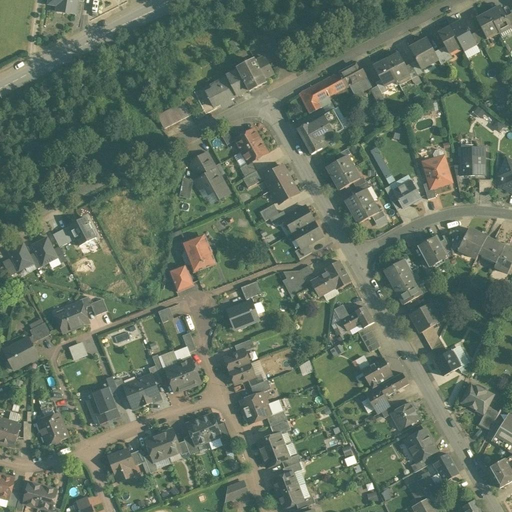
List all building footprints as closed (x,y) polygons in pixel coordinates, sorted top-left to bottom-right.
[(49,0),(49,5),(63,7),(62,13),(76,15),(78,2),(78,0),(49,0)] [(511,27),(506,17),(501,7),(489,13),(499,34),(500,34),(511,27)] [(489,13),(477,20),(482,30),(486,38),(498,32),(499,34),(489,13)] [(463,21),(451,28),(461,47),(465,53),(477,47),(471,35),(463,21)] [(287,32),(289,37),(299,32),(296,28),(287,32)] [(461,47),(451,28),(438,34),(445,47),(448,51),(450,54),(461,47)] [(482,30),(476,33),(481,43),(487,40),(486,38),(482,30)] [(481,43),(476,33),(471,35),(477,47),(479,50),(484,48),(481,43)] [(239,38),(229,43),(234,54),(245,49),(239,38)] [(428,39),(410,49),(417,61),(422,70),(439,60),(435,53),(428,39)] [(448,51),(445,47),(440,50),(447,62),(453,59),(450,54),(448,51)] [(447,62),(440,50),(435,53),(439,60),(441,65),(447,62)] [(406,67),(400,54),(387,61),(397,80),(409,74),(410,74),(406,67)] [(254,62),(239,69),(238,70),(239,71),(227,77),(227,78),(237,97),(249,91),(250,92),(251,92),(251,91),(266,84),(267,83),(266,82),(266,83),(264,79),(274,75),(265,58),(256,62),(255,61),(254,61),(254,62)] [(397,80),(387,61),(374,67),(381,81),(383,84),(384,84),(385,86),(397,80)] [(417,61),(411,64),(418,76),(424,73),(422,70),(417,61)] [(312,89),(319,102),(329,97),(333,95),(350,86),(354,94),(361,90),(363,92),(372,88),(359,64),(339,75),(312,89)] [(418,76),(411,64),(406,67),(410,74),(409,74),(412,79),(418,76)] [(213,91),(207,94),(213,107),(235,96),(235,98),(237,97),(227,78),(224,79),(227,84),(213,91)] [(227,84),(224,79),(210,86),(213,91),(227,84)] [(383,84),(381,81),(376,83),(378,87),(382,95),(388,91),(385,86),(384,84),(383,84)] [(378,87),(372,90),(381,106),(387,103),(382,95),(378,87)] [(312,88),(300,94),(311,114),(322,108),(319,102),(312,89),(312,88)] [(329,97),(319,102),(322,108),(332,103),(329,97)] [(332,103),(322,108),(326,115),(334,110),(345,130),(353,125),(348,116),(346,117),(337,101),(332,103)] [(184,103),(158,116),(165,130),(191,116),(184,103)] [(480,118),(484,112),(479,107),(474,113),(480,118)] [(326,115),(309,125),(319,144),(328,139),(345,130),(334,110),(326,115)] [(319,144),(309,125),(298,130),(312,155),(322,149),(319,144)] [(234,129),(222,136),(227,146),(229,145),(236,141),(235,141),(239,138),(234,129)] [(239,138),(235,141),(236,141),(229,145),(235,157),(242,153),(261,142),(254,130),(239,138)] [(328,139),(319,144),(322,149),(331,144),(328,139)] [(261,142),(242,153),(249,164),(249,165),(253,163),(268,154),(261,142)] [(391,174),(377,148),(371,152),(386,178),(391,174)] [(486,176),(485,148),(460,149),(460,168),(461,168),(462,177),(486,176)] [(348,149),(338,155),(341,160),(347,157),(351,155),(348,149)] [(210,174),(217,171),(216,168),(208,154),(193,163),(192,166),(197,175),(207,169),(210,174)] [(341,160),(327,168),(334,179),(352,169),(349,164),(351,163),(347,157),(341,160)] [(444,157),(423,163),(429,183),(431,190),(434,189),(450,184),(445,169),(448,169),(444,157)] [(511,161),(507,159),(502,168),(507,170),(503,179),(502,179),(501,181),(502,181),(499,187),(511,192),(511,161)] [(249,165),(249,164),(240,169),(246,178),(257,172),(258,171),(253,163),(249,165)] [(220,177),(226,174),(221,165),(216,168),(217,171),(220,177)] [(283,166),(264,177),(272,191),(291,180),(283,166)] [(507,170),(502,168),(498,177),(502,179),(503,179),(507,170)] [(355,174),(352,169),(334,179),(340,191),(354,184),(360,180),(357,173),(355,174)] [(217,171),(210,174),(196,182),(200,189),(204,187),(208,195),(214,192),(219,200),(230,193),(220,177),(217,171)] [(246,178),(243,180),(249,189),(262,181),(257,172),(246,178)] [(360,180),(354,184),(357,189),(367,183),(364,178),(360,180)] [(183,180),(180,197),(189,199),(192,182),(183,180)] [(291,180),(272,191),(280,205),(299,194),(291,180)] [(492,181),(480,180),(480,193),(492,193),(492,181)] [(422,199),(412,181),(393,192),(395,195),(403,208),(404,210),(422,199)] [(367,183),(357,189),(360,194),(370,188),(367,183)] [(431,190),(429,183),(424,185),(428,200),(436,198),(434,189),(431,190)] [(360,194),(346,201),(353,213),(371,203),(376,200),(374,195),(375,193),(371,187),(370,188),(360,194)] [(390,198),(395,195),(393,192),(390,187),(385,189),(390,198)] [(395,195),(390,198),(397,211),(403,208),(395,195)] [(371,203),(353,213),(359,224),(372,217),(379,213),(379,212),(379,213),(376,207),(373,208),(371,203)] [(274,205),(260,213),(265,222),(270,219),(279,214),(274,205)] [(287,218),(285,219),(285,220),(293,234),(315,222),(306,207),(287,218)] [(379,213),(372,217),(375,222),(386,216),(383,211),(379,213)] [(279,214),(270,219),(274,226),(285,220),(285,219),(287,218),(284,212),(279,214)] [(86,218),(69,227),(70,227),(76,239),(80,247),(96,238),(96,237),(97,236),(91,224),(89,225),(86,218)] [(315,222),(293,234),(301,249),(302,249),(307,246),(323,237),(315,222)] [(76,239),(70,227),(54,235),(60,248),(76,239)] [(488,238),(470,229),(466,237),(460,248),(459,251),(477,260),(480,254),(488,238)] [(455,231),(443,237),(445,240),(449,247),(455,245),(460,248),(466,237),(455,231)] [(211,255),(214,264),(216,263),(205,235),(182,244),(185,251),(183,257),(186,265),(191,267),(194,274),(215,266),(214,264),(195,271),(192,265),(187,263),(185,257),(187,252),(185,245),(204,238),(207,247),(206,249),(208,254),(211,255)] [(437,237),(419,247),(426,260),(431,268),(448,258),(446,255),(440,243),(437,237)] [(54,251),(48,238),(32,246),(36,253),(43,266),(50,263),(58,259),(54,251)] [(204,238),(185,245),(187,252),(185,257),(187,263),(192,265),(195,271),(214,264),(211,255),(208,254),(206,249),(207,247),(204,238)] [(505,248),(488,238),(480,254),(497,263),(505,248)] [(449,247),(445,240),(440,243),(446,255),(451,252),(449,247)] [(30,256),(24,243),(9,251),(12,259),(19,272),(26,268),(34,264),(30,256)] [(307,246),(302,249),(301,249),(295,252),(300,260),(312,253),(307,246)] [(67,261),(60,248),(54,251),(58,259),(61,264),(67,261)] [(511,250),(505,248),(497,263),(495,268),(508,274),(511,266),(511,250)] [(37,269),(43,266),(36,253),(30,256),(34,264),(37,269)] [(397,257),(387,263),(390,269),(400,263),(397,257)] [(19,272),(12,259),(3,263),(10,276),(19,272)] [(52,268),(61,264),(58,259),(50,263),(52,268)] [(390,269),(385,271),(392,283),(412,271),(405,260),(400,263),(390,269)] [(431,268),(426,260),(421,263),(428,275),(434,272),(431,268)] [(340,262),(326,270),(328,273),(314,281),(322,296),(326,294),(329,301),(336,297),(336,296),(339,294),(337,290),(352,282),(340,262)] [(31,273),(37,269),(34,264),(26,268),(28,273),(31,273)] [(186,265),(169,272),(178,294),(195,287),(186,265)] [(308,267),(299,272),(294,272),(298,281),(302,279),(312,273),(308,267)] [(412,271),(392,283),(398,294),(418,283),(412,271)] [(294,272),(284,273),(287,279),(283,281),(286,287),(298,281),(294,272)] [(298,281),(286,287),(292,298),(297,295),(308,289),(302,279),(298,281)] [(313,286),(320,298),(322,296),(314,281),(311,283),(313,286)] [(257,282),(241,288),(246,300),(261,294),(257,282)] [(418,283),(398,294),(405,306),(417,299),(425,294),(418,283)] [(308,289),(297,295),(303,307),(320,298),(313,286),(308,289)] [(89,297),(80,301),(81,303),(82,303),(84,309),(92,306),(91,305),(92,304),(89,297)] [(417,299),(406,305),(409,310),(420,304),(417,299)] [(92,304),(91,305),(92,306),(96,317),(108,312),(103,300),(92,304)] [(250,302),(230,310),(238,330),(258,322),(250,302)] [(81,303),(65,310),(66,314),(57,317),(64,333),(90,323),(84,309),(82,303),(81,303)] [(432,304),(411,316),(421,334),(423,333),(433,327),(441,323),(436,314),(437,313),(432,304)] [(336,309),(333,325),(336,324),(342,321),(351,315),(345,305),(336,309)] [(351,315),(342,321),(348,332),(361,325),(363,329),(369,326),(374,323),(366,307),(351,315)] [(170,308),(159,313),(163,324),(174,319),(170,308)] [(342,321),(336,324),(342,335),(348,332),(342,321)] [(45,323),(30,331),(33,336),(29,338),(32,344),(40,340),(40,341),(51,335),(45,323)] [(363,329),(358,332),(361,337),(371,332),(369,326),(363,329)] [(433,327),(423,333),(433,351),(439,338),(433,327)] [(371,332),(361,337),(364,343),(374,337),(371,332)] [(190,334),(183,336),(187,347),(189,353),(197,350),(190,334)] [(374,337),(364,343),(367,348),(377,342),(374,337)] [(29,338),(5,351),(15,371),(39,358),(32,344),(29,338)] [(448,353),(439,338),(433,351),(437,359),(448,353)] [(252,340),(235,347),(238,354),(246,351),(246,352),(255,348),(252,340)] [(83,342),(69,347),(74,360),(88,356),(83,342)] [(377,342),(367,348),(370,353),(380,347),(377,342)] [(341,345),(331,350),(335,358),(338,356),(337,354),(344,350),(341,345)] [(174,352),(178,362),(191,357),(189,353),(187,347),(174,352)] [(461,368),(465,366),(467,361),(460,347),(452,351),(461,368)] [(238,354),(225,359),(225,360),(230,372),(251,364),(250,364),(246,352),(246,351),(238,354)] [(437,359),(435,360),(445,377),(461,368),(452,351),(448,353),(437,359)] [(165,372),(166,370),(179,365),(178,362),(174,352),(159,357),(165,372)] [(158,355),(153,358),(156,366),(159,374),(165,372),(159,357),(158,355)] [(356,361),(362,371),(371,366),(365,356),(356,361)] [(191,357),(178,362),(179,365),(188,389),(201,384),(197,371),(199,371),(196,363),(194,364),(191,357)] [(371,366),(362,371),(367,380),(370,386),(371,386),(373,389),(379,386),(379,387),(387,383),(394,379),(392,374),(384,359),(371,366)] [(465,366),(461,373),(468,376),(474,364),(467,361),(465,366)] [(251,364),(230,372),(230,373),(235,384),(235,385),(248,380),(256,377),(256,376),(255,376),(251,365),(251,364)] [(188,389),(179,365),(166,370),(175,394),(188,389)] [(163,383),(159,374),(156,366),(149,369),(152,376),(152,375),(156,386),(163,383)] [(367,380),(362,371),(355,375),(360,384),(367,380)] [(387,383),(393,394),(409,385),(403,373),(394,379),(387,383)] [(256,377),(248,380),(251,388),(265,382),(261,374),(256,376),(256,377)] [(152,376),(138,381),(147,405),(161,400),(156,386),(152,375),(152,376)] [(106,380),(108,384),(113,396),(119,394),(115,382),(113,377),(106,380)] [(115,382),(119,394),(122,399),(128,396),(124,386),(125,386),(122,379),(115,382)] [(124,386),(128,396),(133,410),(147,405),(138,381),(125,386),(124,386)] [(265,382),(251,388),(254,396),(267,391),(271,390),(268,381),(265,382)] [(393,394),(387,383),(379,387),(379,386),(373,389),(365,394),(369,399),(362,403),(368,414),(375,410),(388,403),(386,398),(393,394)] [(99,392),(110,420),(112,419),(113,421),(121,417),(113,396),(108,384),(104,385),(106,390),(99,392)] [(479,385),(476,387),(472,385),(462,403),(485,414),(496,420),(499,414),(487,408),(493,396),(486,393),(486,389),(479,385)] [(254,396),(242,402),(243,407),(245,407),(247,413),(269,404),(267,400),(269,395),(267,391),(254,396)] [(110,420),(99,392),(93,394),(95,399),(86,402),(93,419),(97,417),(100,425),(109,422),(108,421),(110,420)] [(40,408),(52,403),(50,398),(38,402),(40,408)] [(52,403),(40,408),(45,420),(59,414),(54,402),(52,403)] [(388,403),(375,410),(378,415),(382,413),(391,408),(388,403)] [(269,404),(247,413),(249,418),(248,420),(250,425),(267,418),(277,415),(276,414),(275,411),(270,409),(269,404)] [(399,411),(392,415),(400,430),(419,420),(412,407),(413,405),(412,404),(399,411)] [(391,408),(382,413),(385,419),(392,415),(399,411),(396,405),(391,408)] [(511,415),(501,409),(499,414),(496,420),(490,431),(486,438),(511,453),(511,415)] [(284,411),(276,414),(277,415),(267,418),(271,427),(287,421),(284,411)] [(19,415),(11,413),(9,420),(10,420),(4,442),(9,444),(10,446),(15,447),(21,427),(19,426),(17,423),(17,422),(20,420),(21,417),(19,415)] [(45,420),(42,421),(46,433),(42,434),(47,446),(54,444),(56,445),(60,444),(61,441),(69,438),(59,414),(45,420)] [(496,420),(485,414),(479,425),(490,431),(496,420)] [(213,415),(200,420),(209,442),(220,438),(222,437),(218,426),(213,415)] [(0,419),(0,441),(4,442),(10,420),(9,420),(9,421),(2,419),(0,419)] [(200,420),(187,425),(192,436),(196,447),(198,446),(209,442),(200,420)] [(46,433),(42,421),(38,422),(42,434),(46,433)] [(287,421),(271,427),(274,436),(280,434),(280,435),(291,430),(287,421)] [(225,423),(218,426),(222,437),(220,438),(222,444),(232,440),(225,423)] [(173,430),(159,436),(168,457),(181,452),(178,444),(173,430)] [(425,430),(405,441),(417,463),(417,464),(427,458),(430,464),(433,463),(435,462),(432,455),(438,452),(425,430)] [(274,436),(258,443),(262,454),(284,445),(280,435),(280,434),(274,436)] [(159,436),(146,441),(151,455),(154,463),(155,462),(168,457),(159,436)] [(192,436),(184,439),(185,442),(190,453),(191,456),(200,452),(198,446),(196,447),(192,436)] [(223,446),(222,444),(220,438),(209,442),(213,450),(223,446)] [(185,442),(178,444),(181,452),(182,456),(190,453),(185,442)] [(284,445),(262,454),(265,462),(264,463),(266,468),(269,469),(273,467),(274,466),(282,463),(290,459),(284,445)] [(346,456),(353,452),(350,446),(343,450),(346,456)] [(128,450),(109,458),(115,475),(116,474),(119,482),(128,479),(126,476),(132,474),(130,469),(135,467),(130,455),(128,450)] [(142,450),(130,455),(135,467),(146,463),(144,458),(142,450)] [(435,462),(433,463),(437,469),(424,476),(417,480),(428,499),(439,493),(436,489),(436,488),(432,482),(441,476),(445,483),(460,475),(448,454),(435,462)] [(151,455),(144,458),(146,463),(151,474),(158,471),(155,462),(154,463),(151,455)] [(290,459),(282,463),(285,469),(300,463),(302,462),(299,455),(290,459)] [(347,466),(357,463),(355,455),(345,458),(347,466)] [(511,456),(489,470),(500,489),(511,481),(511,456)] [(427,458),(417,464),(417,463),(411,466),(415,473),(421,470),(430,464),(427,458)] [(300,463),(285,469),(283,469),(286,476),(293,473),(293,474),(303,470),(300,463)] [(415,473),(403,479),(407,486),(417,480),(424,476),(421,470),(415,473)] [(286,476),(278,479),(277,478),(273,480),(272,483),(273,487),(275,488),(278,495),(298,487),(293,474),(293,473),(286,476)] [(14,479),(2,476),(0,482),(0,497),(7,500),(8,500),(10,491),(14,479)] [(438,487),(445,483),(441,476),(432,482),(436,488),(438,487)] [(243,482),(228,488),(225,503),(247,494),(243,482)] [(44,487),(30,483),(26,496),(24,504),(25,505),(39,508),(44,487)] [(456,484),(449,488),(455,499),(462,495),(456,484)] [(58,491),(45,487),(44,487),(39,508),(52,511),(53,508),(54,505),(56,504),(57,501),(56,500),(58,491)] [(298,487),(278,495),(281,502),(280,504),(281,508),(285,510),(288,508),(289,507),(296,504),(304,501),(304,500),(298,487)] [(20,494),(10,491),(8,500),(7,500),(6,506),(16,508),(20,494)] [(428,499),(412,508),(414,511),(438,511),(436,507),(444,503),(439,493),(428,499)] [(16,508),(15,511),(17,511),(22,511),(25,505),(24,504),(26,496),(20,494),(16,508)] [(304,501),(296,504),(299,511),(309,507),(315,504),(313,497),(304,500),(304,501)] [(88,498),(77,503),(80,511),(91,507),(88,498)] [(480,511),(475,501),(463,508),(456,511),(480,511)] [(68,507),(69,511),(77,511),(80,511),(77,503),(68,507)]
